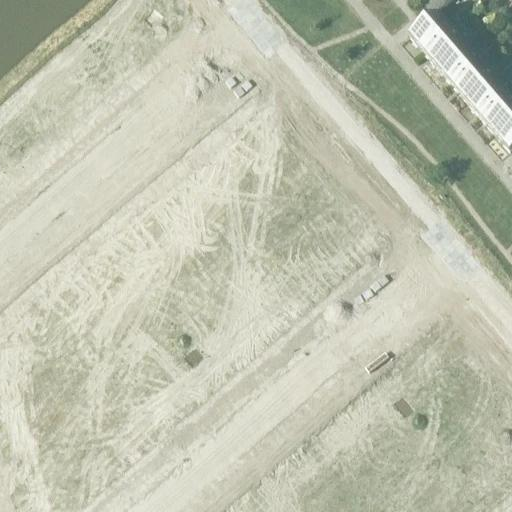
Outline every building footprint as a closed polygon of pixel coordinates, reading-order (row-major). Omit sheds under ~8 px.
[(153,0),(155,1),(136,17),(168,54),(187,38),(169,17),(178,9),(170,0),(153,0)] [(453,32),(438,14),(409,39),(424,57),(453,32)] [(114,30),(105,38),(122,58),(131,50),(149,71),(168,54),(136,17),(118,33),(114,30)] [(467,48),(453,32),(424,57),(438,73),(467,48)] [(481,64),(467,48),(438,73),(452,89),(481,64)] [(82,64),(64,80),(96,117),(114,101),(96,80),(106,72),(89,52),(79,60),(82,64)] [(495,81),(481,64),(452,89),(466,105),(495,81)] [(42,93),(32,101),(49,121),(59,113),(77,133),(96,117),(64,80),(45,96),(42,93)] [(467,106),(481,122),(509,97),(495,81),(467,106)] [(271,98),(267,102),(295,134),(313,119),(320,126),(330,117),(314,99),(304,107),(286,85),(281,89),(270,98),(271,98)] [(511,99),(509,97),(481,122),(495,138),(511,123),(511,99)] [(253,114),(249,118),(267,139),(258,147),(274,166),(284,157),(277,150),(295,134),(267,102),(263,105),(263,104),(253,113),(253,114)] [(10,127),(0,135),(0,153),(23,180),(42,164),(24,143),(33,135),(16,115),(6,123),(10,127)] [(511,123),(495,138),(510,155),(511,153),(511,123)] [(211,150),(207,154),(235,186),(253,171),(260,178),(270,169),(254,151),(244,159),(226,137),(221,141),(211,150)] [(0,191),(4,196),(23,180),(0,153),(0,191)] [(193,166),(189,170),(207,191),(198,199),(214,218),(224,209),(217,202),(235,186),(207,154),(203,157),(203,156),(193,165),(193,166)] [(344,166),(335,174),(340,180),(349,172),(344,166)] [(335,174),(326,182),(331,188),(340,180),(335,174)] [(151,202),(147,206),(175,238),(193,223),(200,230),(210,221),(194,203),(184,211),(166,189),(161,193),(151,202)] [(381,190),(362,206),(387,235),(389,233),(390,234),(404,221),(403,221),(406,218),(381,190)] [(308,198),(298,205),(304,211),(313,204),(308,198)] [(298,205),(289,213),(295,219),(304,211),(298,205)] [(133,218),(129,222),(147,243),(138,251),(154,269),(164,261),(158,254),(175,238),(147,206),(143,209),(143,208),(133,217),(133,218)] [(362,206),(344,222),(369,250),(373,247),(373,248),(386,237),(385,236),(387,235),(362,206)] [(280,221),(271,229),(276,235),(286,227),(280,221)] [(344,222),(326,237),(351,266),(354,263),(355,264),(368,253),(367,252),(369,250),(344,222)] [(326,237),(308,253),(333,282),(335,280),(336,281),(348,270),(348,269),(351,266),(326,237)] [(91,254),(87,258),(115,290),(133,275),(140,282),(150,273),(134,255),(124,263),(106,241),(101,245),(91,254)] [(235,252),(226,260),(232,266),(241,258),(235,252)] [(308,253),(289,269),(314,298),(318,295),(319,295),(331,284),(333,282),(308,253)] [(73,270),(69,274),(87,295),(78,303),(94,321),(104,313),(98,306),(115,290),(87,258),(83,261),(83,260),(73,269),(73,270)] [(226,260),(217,268),(222,274),(232,266),(226,260)] [(212,280),(203,288),(208,294),(217,286),(212,280)] [(277,280),(258,296),(283,325),(285,323),(286,324),(300,312),(299,311),(302,309),(277,280)] [(31,306),(27,310),(55,342),(73,327),(80,334),(90,325),(74,307),(64,315),(46,293),(41,297),(31,306)] [(258,296),(240,312),(265,341),(268,338),(269,339),(281,328),(281,327),(283,325),(258,296)] [(185,304),(176,312),(181,318),(190,310),(185,304)] [(13,322),(9,326),(27,347),(18,355),(34,373),(44,365),(38,358),(55,342),(27,310),(23,313),(23,312),(13,321),(13,322)] [(176,312),(167,319),(172,326),(181,318),(176,312)] [(240,312),(222,328),(247,357),(250,354),(251,354),(263,343),(265,341),(240,312)] [(472,319),(441,346),(457,365),(488,338),(472,319)] [(222,328),(203,344),(228,372),(231,371),(244,360),(243,360),(247,357),(222,328)] [(488,338),(457,365),(473,383),(504,356),(488,338)] [(203,344),(185,360),(210,389),(214,385),(214,386),(227,375),(226,374),(228,372),(203,344)] [(135,347),(126,355),(131,361),(140,353),(135,347)] [(126,355),(117,363),(122,369),(131,361),(126,355)] [(511,365),(504,356),(473,383),(489,401),(511,380),(511,365)] [(172,371),(153,387),(178,416),(180,414),(181,415),(195,402),(197,399),(172,371)] [(99,379),(90,386),(95,392),(104,385),(99,379)] [(423,379),(417,384),(425,393),(431,388),(423,379)] [(511,380),(489,401),(505,419),(511,412),(511,380)] [(388,383),(369,399),(395,430),(414,413),(388,383)] [(90,386),(80,394),(86,400),(95,392),(90,386)] [(153,387),(135,403),(160,431),(164,429),(177,418),(176,418),(178,416),(153,387)] [(431,388),(425,393),(432,402),(438,397),(431,388)] [(9,392),(0,399),(0,416),(18,402),(9,392)] [(369,399),(351,415),(377,445),(395,430),(369,399)] [(135,403),(117,418),(142,447),(144,445),(145,446),(157,435),(157,434),(160,431),(135,403)] [(351,415),(333,430),(359,461),(377,445),(351,415)] [(117,418),(98,435),(123,464),(127,460),(128,461),(141,450),(140,449),(142,447),(117,418)] [(450,419),(444,424),(451,433),(457,428),(450,419)] [(3,430),(0,432),(0,477),(0,478),(37,446),(20,426),(8,437),(3,430)] [(457,428),(451,433),(459,442),(465,437),(457,428)] [(333,430),(314,446),(341,477),(359,461),(333,430)] [(83,435),(73,444),(90,463),(100,455),(83,435)] [(478,442),(472,448),(480,457),(486,451),(478,442)] [(314,446),(296,462),(323,492),(341,477),(314,446)] [(46,450),(27,467),(35,476),(55,459),(46,450)] [(431,452),(422,460),(427,466),(436,458),(431,452)] [(422,460),(413,468),(418,474),(427,466),(422,460)] [(296,462),(278,478),(305,508),(323,492),(296,462)] [(501,469),(495,475),(503,484),(509,479),(501,469)] [(431,471),(422,479),(427,485),(436,477),(431,471)] [(278,478),(260,493),(276,511),(300,511),(305,508),(278,478)] [(511,481),(509,479),(503,484),(511,493),(511,491),(511,481)] [(395,484),(386,492),(391,498),(400,490),(395,484)] [(61,511),(43,491),(18,511),(61,511)] [(499,511),(482,491),(463,507),(466,511),(499,511)] [(386,492),(377,500),(382,506),(391,498),(386,492)] [(276,511),(260,493),(241,510),(243,511),(276,511)] [(404,494),(395,502),(400,508),(409,500),(404,494)] [(395,502),(386,510),(387,511),(395,511),(400,508),(395,502)]
